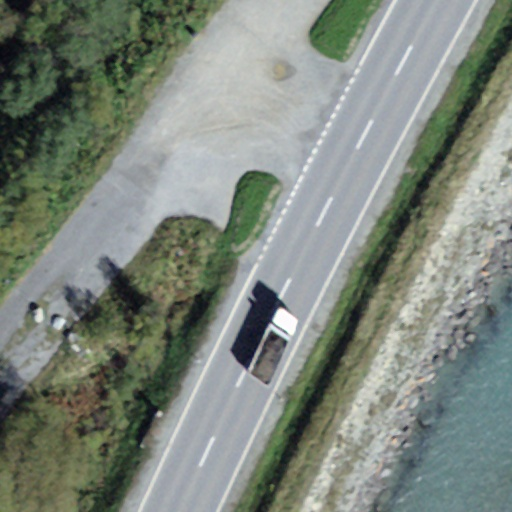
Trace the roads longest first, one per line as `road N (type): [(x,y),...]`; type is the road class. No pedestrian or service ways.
road 1 (primary): [(438,0),(178,511)]
road 2 (track): [(0,364),(298,0)]
